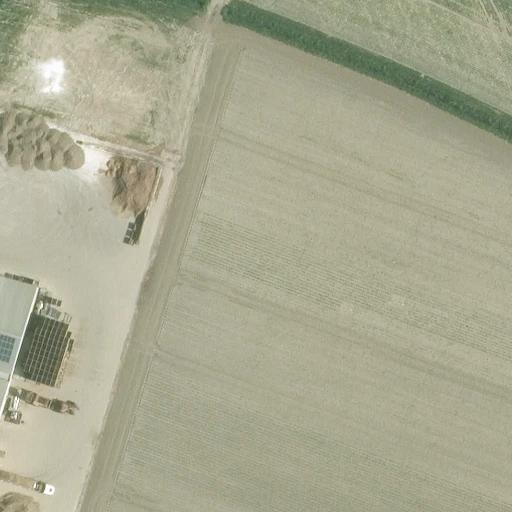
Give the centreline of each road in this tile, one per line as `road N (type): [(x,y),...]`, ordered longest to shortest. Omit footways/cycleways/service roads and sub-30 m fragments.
road 1 (unknown): [(77,270),(73,325),(15,511)]
road 2 (unknown): [(77,270),(80,234),(58,174),(0,144)]
